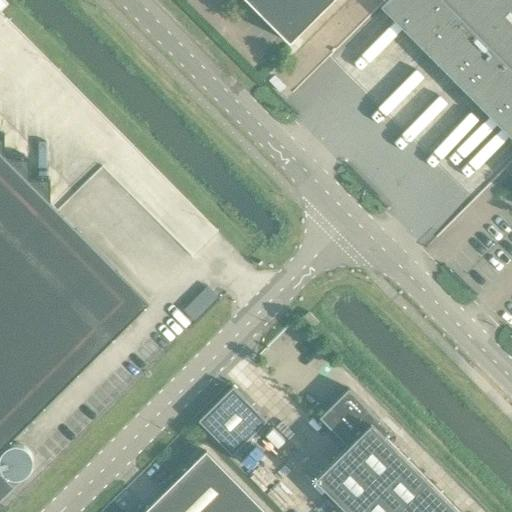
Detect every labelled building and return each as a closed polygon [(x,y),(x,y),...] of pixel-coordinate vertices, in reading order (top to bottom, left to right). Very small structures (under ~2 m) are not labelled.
[(511,0),(246,0),(289,43),(332,0),(511,0)] [(511,0),(384,0),(385,1),(380,6),(511,138),(511,0)] [(0,448),(148,302),(50,203),(50,180),(30,180),(30,160),(4,160),(4,134),(0,133),(0,448)] [(309,312),(302,319),(312,329),(319,322),(309,312)] [(232,387),(198,420),(232,454),(266,421),(232,387)] [(347,445),(315,478),(348,511),(460,511),(385,436),(391,430),(348,388),(319,417),(347,445)] [(29,451),(28,449),(25,447),(23,446),(20,445),(17,444),(15,444),(12,444),(9,445),(6,446),(4,448),(2,450),(1,453),(0,453),(0,468),(1,469),(2,472),(4,474),(7,476),(9,477),(12,478),(15,478),(18,478),(21,477),(23,476),(26,475),(28,473),(30,470),(31,468),(32,465),(32,462),(32,459),(32,456),(31,454),(29,451)] [(263,511),(204,452),(143,511),(263,511)] [(0,500),(13,487),(0,474),(0,500)]
